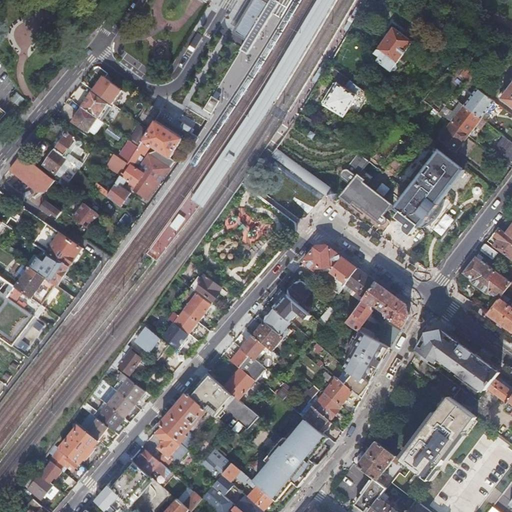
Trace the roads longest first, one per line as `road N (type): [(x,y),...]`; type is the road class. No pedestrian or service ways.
road 1 (residential): [(70,511),(296,251)]
road 2 (residential): [(432,296),(352,440),(313,488)]
road 3 (residential): [(296,251),(324,218),(432,296)]
road 4 (residential): [(95,47),(0,159)]
road 5 (residential): [(95,47),(168,98),(183,91),(200,54)]
road 6 (residential): [(511,190),(432,296)]
